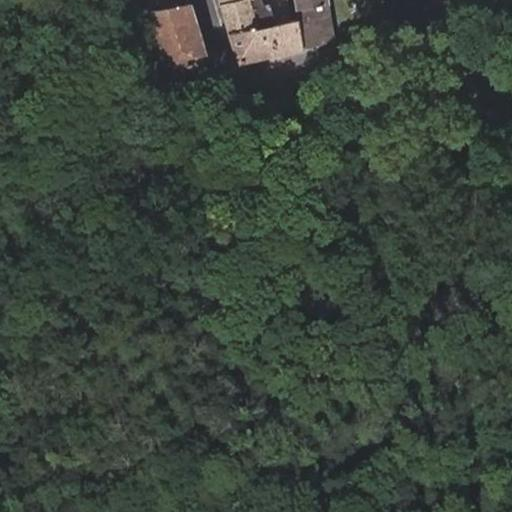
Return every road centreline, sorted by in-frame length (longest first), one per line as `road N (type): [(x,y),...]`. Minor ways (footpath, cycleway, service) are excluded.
road 1 (residential): [(446,34),(228,79)]
road 2 (residential): [(446,34),(511,146)]
